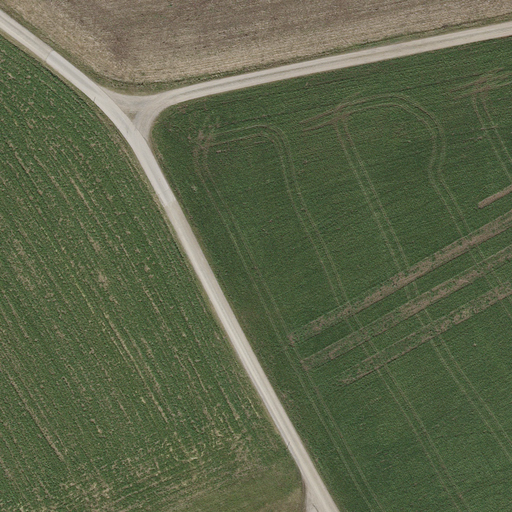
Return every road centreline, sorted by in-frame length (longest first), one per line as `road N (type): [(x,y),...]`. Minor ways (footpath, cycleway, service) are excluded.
road 1 (track): [(0,18),(92,90),(142,150),(329,511)]
road 2 (track): [(511,28),(112,109)]
